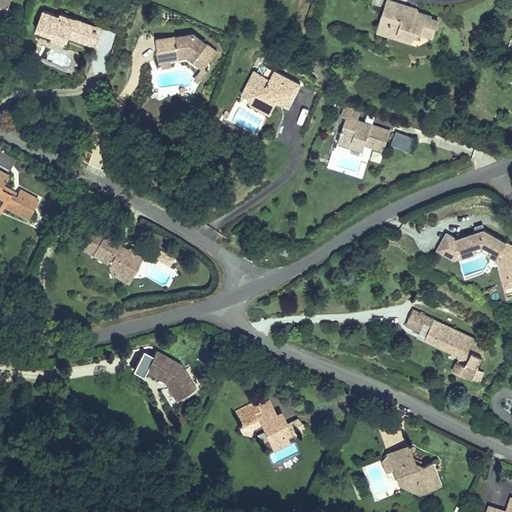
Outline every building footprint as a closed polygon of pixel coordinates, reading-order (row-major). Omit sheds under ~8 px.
[(8,3),(0,0),(0,17),(2,18),(8,3)] [(401,10),(381,2),(376,15),(385,19),(379,31),(394,38),(392,43),(401,47),(404,40),(409,37),(421,42),(428,25),(412,18),(406,22),(398,19),(401,10)] [(410,12),(401,10),(398,19),(406,22),(412,18),(410,12)] [(385,19),(376,15),(368,33),(392,43),(394,38),(379,31),(385,19)] [(104,33),(61,19),(61,22),(44,16),(37,38),(52,43),(51,46),(62,50),(65,40),(73,43),(98,51),(104,33)] [(104,33),(98,51),(110,55),(115,37),(104,33)] [(191,36),(154,41),(156,60),(168,58),(168,62),(186,59),(197,67),(201,59),(208,62),(210,63),(216,51),(191,36)] [(65,40),(62,50),(70,53),(73,43),(65,40)] [(168,58),(156,60),(158,71),(170,69),(168,62),(168,58)] [(203,72),(208,62),(201,59),(197,67),(200,69),(195,79),(202,83),(206,73),(203,72)] [(270,84),(254,76),(245,95),(256,101),(259,114),(272,121),(279,105),(289,110),(300,89),(274,76),(270,84)] [(256,101),(245,95),(241,105),(259,114),(256,101)] [(358,122),(362,114),(344,107),(340,118),(345,120),(336,141),(350,147),(353,141),(364,145),(384,153),(390,134),(358,122)] [(396,130),(390,144),(411,152),(417,139),(396,130)] [(364,145),(353,141),(350,147),(350,149),(361,154),(364,145)] [(0,207),(1,204),(26,217),(35,198),(15,188),(14,191),(0,183),(6,173),(0,170),(0,207)] [(110,267),(113,275),(137,269),(131,249),(126,252),(121,248),(123,244),(91,228),(79,252),(110,267)] [(445,237),(436,255),(449,262),(457,259),(455,255),(469,251),(469,249),(479,246),(485,250),(486,248),(501,257),(501,261),(493,263),(500,291),(511,287),(511,265),(509,251),(478,232),(451,240),(445,237)] [(430,251),(436,255),(445,237),(439,234),(430,251)] [(137,269),(113,275),(114,278),(132,286),(146,255),(132,248),(131,249),(137,269)] [(482,256),(493,263),(501,261),(501,257),(486,248),(485,250),(482,256)] [(278,258),(288,262),(291,258),(281,253),(278,258)] [(192,262),(177,255),(173,262),(189,270),(192,262)] [(478,348),(409,316),(403,331),(416,337),(420,329),(428,333),(427,336),(437,340),(432,350),(469,367),(465,374),(458,371),(454,379),(474,388),(484,366),(472,360),(475,353),(478,348)] [(437,340),(427,336),(422,345),(432,350),(437,340)] [(472,360),(484,366),(487,359),(475,353),(472,360)] [(178,376),(148,362),(140,381),(159,391),(170,410),(190,396),(178,376)] [(269,409),(260,413),(263,420),(272,416),(269,409)] [(261,432),(271,451),(285,444),(291,441),(287,433),(281,420),(276,423),(272,416),(263,420),(260,413),(258,410),(238,419),(243,430),(240,431),(244,440),(248,441),(251,440),(252,436),(261,432)] [(296,429),(287,433),(291,441),(299,438),(300,432),(296,429)] [(410,448),(403,450),(408,464),(423,471),(430,468),(415,461),(410,448)] [(403,450),(386,457),(392,471),(397,469),(406,490),(414,495),(430,487),(433,494),(443,490),(433,467),(430,468),(423,471),(408,464),(403,450)] [(397,469),(392,471),(398,486),(406,490),(397,469)] [(430,487),(414,495),(421,499),(433,494),(430,487)] [(511,511),(511,502),(509,501),(505,511),(496,511),(487,509),(485,511),(511,511)]
